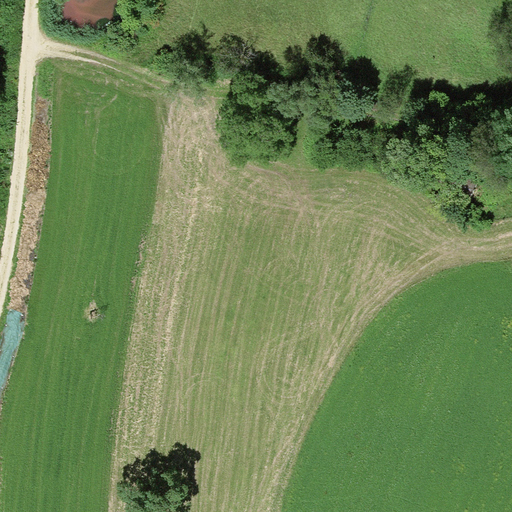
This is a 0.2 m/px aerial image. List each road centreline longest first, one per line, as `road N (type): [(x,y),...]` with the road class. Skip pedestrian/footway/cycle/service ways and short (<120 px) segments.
road 1 (track): [(34,49),(100,59),(167,86),(274,94),(399,121)]
road 2 (track): [(37,0),(24,163),(0,286)]
